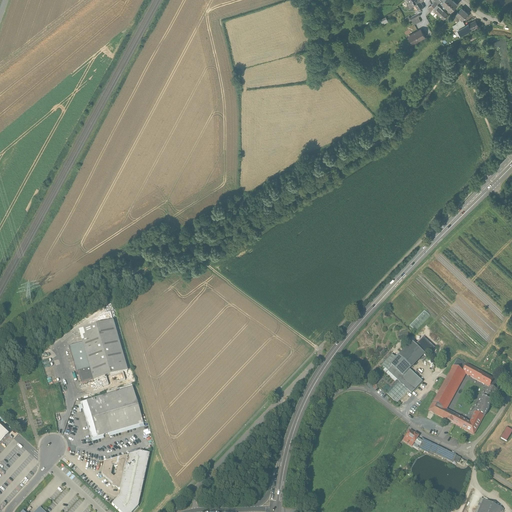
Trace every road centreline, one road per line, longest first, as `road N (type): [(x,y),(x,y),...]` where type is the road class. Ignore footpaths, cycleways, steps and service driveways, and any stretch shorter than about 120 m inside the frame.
road 1 (primary): [(278,479),(300,406),(336,347),(489,184)]
road 2 (track): [(188,245),(319,351),(204,478)]
road 3 (residential): [(285,511),(302,506),(318,419),(345,389),(366,390),(432,439),(464,450)]
